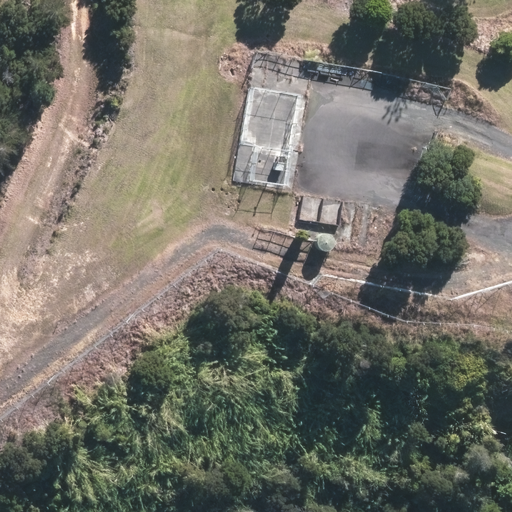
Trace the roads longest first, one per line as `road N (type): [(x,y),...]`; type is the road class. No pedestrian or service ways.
road 1 (track): [(0,390),(204,227),(396,299),(511,319)]
road 2 (track): [(204,227),(218,98),(234,57),(260,40),(298,35),(475,73),(511,113)]
road 3 (track): [(0,280),(84,73),(86,0)]
